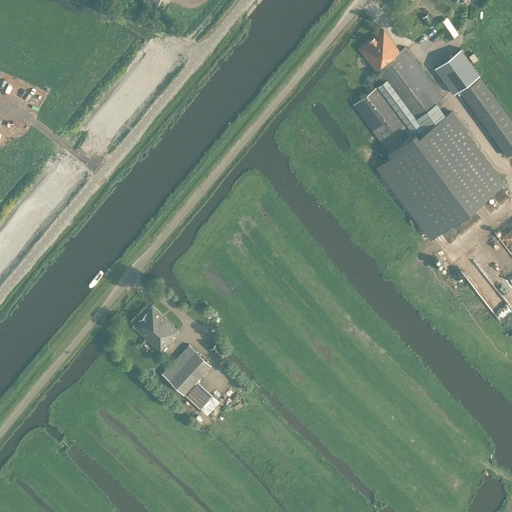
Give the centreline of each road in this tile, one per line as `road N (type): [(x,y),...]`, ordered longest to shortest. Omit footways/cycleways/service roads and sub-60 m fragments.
road 1 (tertiary): [(0,435),(362,0)]
road 2 (unclassified): [(0,299),(249,0)]
road 3 (track): [(511,169),(394,24),(365,0)]
road 4 (track): [(87,0),(202,55)]
